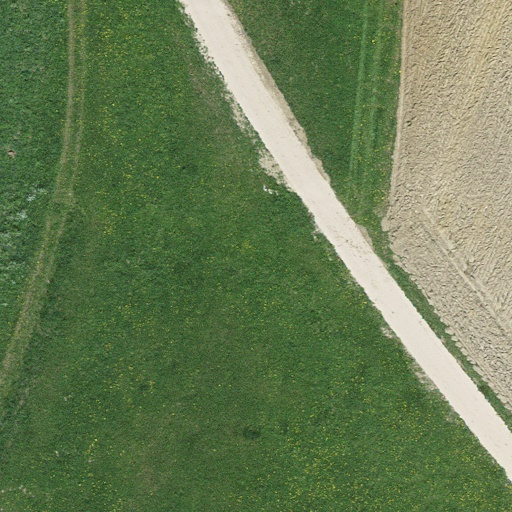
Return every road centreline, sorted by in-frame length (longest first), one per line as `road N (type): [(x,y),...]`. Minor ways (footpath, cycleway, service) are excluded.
road 1 (track): [(511,467),(326,222),(199,0)]
road 2 (track): [(81,0),(84,79),(0,423)]
